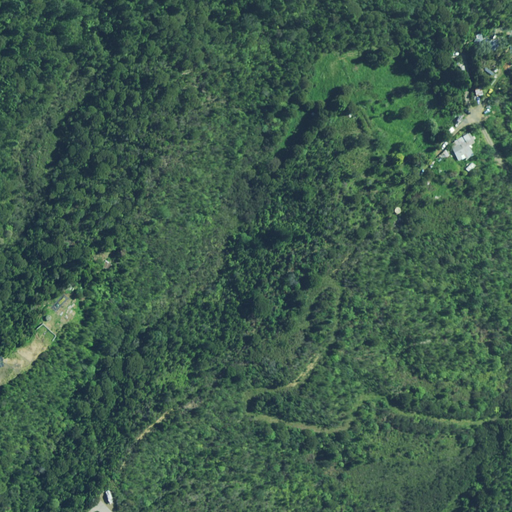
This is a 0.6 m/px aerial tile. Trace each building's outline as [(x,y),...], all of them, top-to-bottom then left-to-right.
[(474,48),(484,44),(481,38),(471,42),(474,48)] [(497,47),(494,39),(484,44),(488,52),(497,47)] [(483,95),(481,88),(474,89),(476,97),(483,95)] [(474,143),(469,134),(455,141),(457,145),(451,148),(459,163),(472,156),(468,147),(474,143)] [(474,166),(471,163),(465,169),(468,172),(474,166)]
